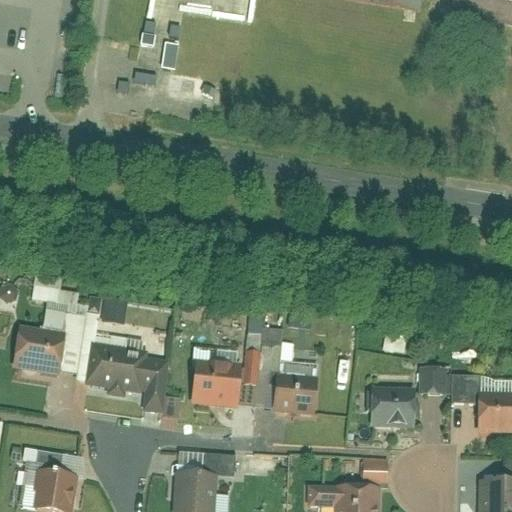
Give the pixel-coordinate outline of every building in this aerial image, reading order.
[(152,0),(148,21),(170,25),(175,0),(152,0)] [(348,0),(421,11),(422,0),(348,0)] [(511,27),(511,0),(455,0),(452,18),(511,27)] [(177,74),(180,50),(168,48),(165,72),(177,74)] [(387,354),(407,356),(409,336),(388,335),(387,354)] [(62,345),(13,337),(8,369),(56,378),(62,345)] [(138,393),(144,394),(142,414),(162,417),(169,365),(165,355),(147,353),(147,355),(91,347),(86,387),(108,390),(107,397),(122,399),(123,394),(137,395),(138,393)] [(193,363),(189,406),(235,411),(239,367),(193,363)] [(452,400),(452,371),(423,370),(423,399),(452,400)] [(276,377),(272,414),(313,419),(317,381),(276,377)] [(368,389),(368,431),(413,431),(413,389),(368,389)] [(511,396),(476,396),(476,435),(511,435),(511,396)] [(34,495),(32,510),(41,511),(69,511),(75,479),(34,473),(31,494),(34,495)] [(174,475),(171,511),(213,511),(215,478),(174,475)] [(476,511),(511,511),(511,485),(477,484),(476,511)] [(334,511),(377,511),(378,489),(305,488),(305,511),(334,511)]
